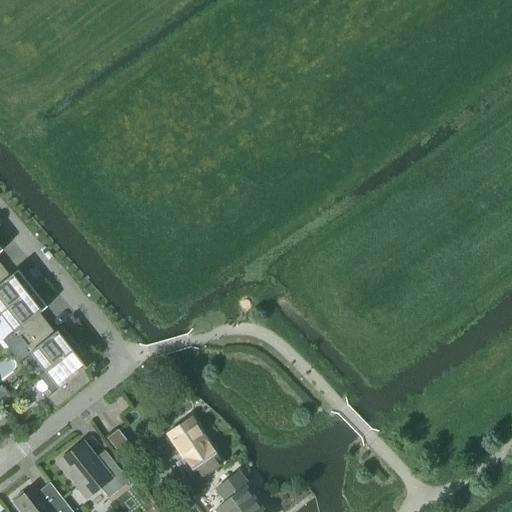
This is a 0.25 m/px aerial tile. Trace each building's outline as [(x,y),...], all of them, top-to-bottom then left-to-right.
[(1,269),(0,269),(0,314),(30,291),(16,273),(8,278),(1,269)] [(9,353),(45,325),(37,315),(45,310),(30,291),(0,314),(0,317),(13,333),(1,343),(9,353)] [(43,372),(75,348),(60,329),(53,335),(45,325),(9,353),(18,364),(29,355),(43,372)] [(75,348),(43,372),(57,390),(45,399),(54,410),(90,382),(82,372),(89,366),(75,348)] [(169,439),(193,474),(187,478),(192,485),(220,466),(205,444),(204,445),(190,425),(169,439)] [(112,438),(105,443),(125,468),(134,460),(114,436),(112,438)] [(107,500),(128,484),(103,453),(94,460),(81,444),(56,464),(85,500),(98,490),(107,500)] [(247,497),(241,490),(247,485),(237,472),(231,477),(214,490),(225,503),(215,511),(259,511),(259,510),(248,496),(247,497)] [(69,511),(61,501),(49,510),(32,488),(12,504),(18,511),(69,511)]
